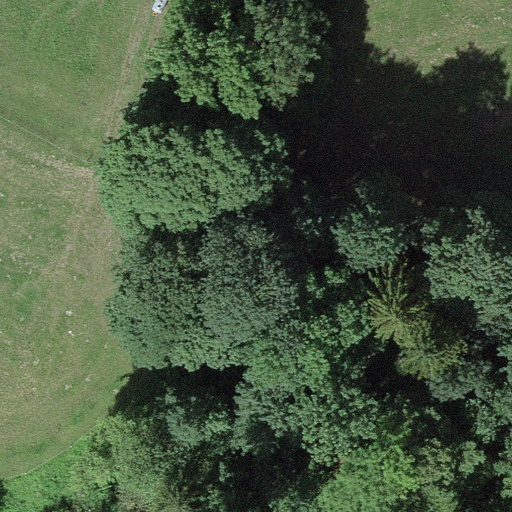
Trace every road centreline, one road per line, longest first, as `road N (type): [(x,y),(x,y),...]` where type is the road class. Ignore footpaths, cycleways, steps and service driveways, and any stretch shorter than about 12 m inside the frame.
road 1 (track): [(511,378),(193,334),(135,294)]
road 2 (track): [(180,0),(135,222),(135,294)]
